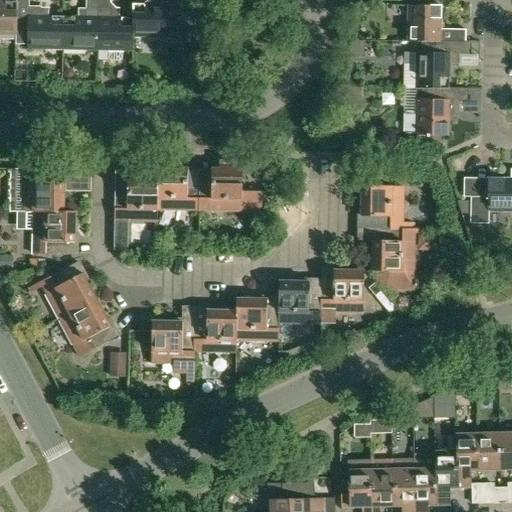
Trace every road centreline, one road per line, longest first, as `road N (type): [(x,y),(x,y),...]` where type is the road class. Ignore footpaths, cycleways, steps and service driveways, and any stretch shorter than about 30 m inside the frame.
road 1 (tertiary): [(511,317),(317,386),(88,505)]
road 2 (residential): [(322,157),(321,189),(305,233),(284,252),(117,269),(106,260),(98,118)]
road 3 (residential): [(98,118),(253,105),(302,69),(312,51),(316,0)]
road 4 (tertiary): [(0,342),(88,505)]
road 5 (unclassified): [(511,139),(497,123),(494,0)]
